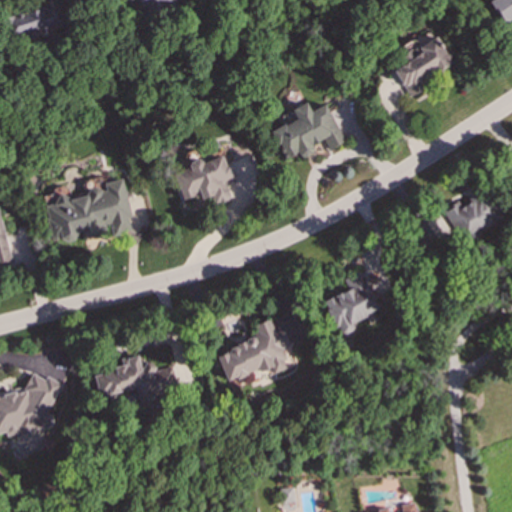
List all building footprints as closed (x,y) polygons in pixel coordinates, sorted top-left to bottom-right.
[(511,0),(489,0),(502,23),(511,17),(511,0)] [(415,87),(451,62),(433,37),(386,70),(406,99),(418,91),(415,87)] [(342,142),(323,103),(309,110),(304,101),(289,109),(294,118),(268,131),(282,159),(298,152),(300,156),(323,144),(326,150),(342,142)] [(180,199),(194,196),(195,201),(209,197),(211,204),(229,199),(225,183),(230,181),(223,154),(187,164),(188,171),(173,175),(180,199)] [(50,242),(82,236),(108,231),(109,234),(129,231),(127,217),(129,216),(122,182),(53,195),(55,203),(43,205),(50,242)] [(464,242),(501,217),(481,188),(444,213),(464,242)] [(0,262),(9,260),(0,219),(0,262)] [(377,309),(357,270),(341,278),(347,288),(322,301),(340,335),(353,329),(350,323),(377,309)] [(214,354),(227,386),(292,358),(279,329),(273,332),(268,318),(253,324),(258,335),(214,354)] [(92,374),(99,398),(134,388),(138,402),(162,395),(160,388),(176,384),(170,366),(152,371),(148,358),(138,361),(135,354),(118,359),(120,366),(92,374)] [(50,426),(46,411),(60,383),(47,377),(41,378),(30,372),(21,390),(0,395),(0,432),(2,432),(8,435),(50,426)] [(295,509),(292,486),(278,488),(280,510),(295,509)]
